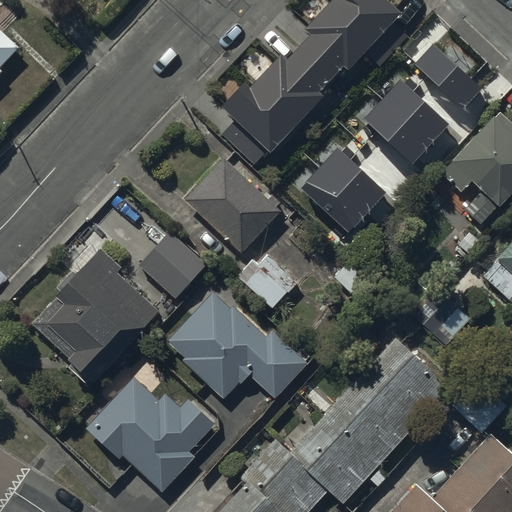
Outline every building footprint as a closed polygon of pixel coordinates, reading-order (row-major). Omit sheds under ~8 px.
[(396,14),(380,0),(335,0),(306,31),(312,36),(286,64),(279,57),(250,89),(243,83),(222,105),(270,150),(319,98),(323,101),(350,73),(345,68),(396,14)] [(20,48),(0,28),(0,76),(4,72),(1,68),(20,48)] [(434,44),(415,64),(463,109),(482,88),(434,44)] [(401,80),(364,120),(413,164),(449,125),(401,80)] [(511,195),(511,124),(502,115),(497,120),(494,117),(440,176),(460,194),(470,183),(500,209),(511,195)] [(338,148),(301,188),(349,233),(386,193),(338,148)] [(280,211),(222,157),(182,199),(240,253),(280,211)] [(205,268),(168,234),(137,268),(175,301),(205,268)] [(123,270),(100,249),(56,295),(59,298),(33,325),(93,382),(159,313),(119,274),(123,270)] [(296,276),(265,249),(256,259),(249,252),(233,270),(271,304),(296,276)] [(511,249),(483,282),(511,306),(511,249)] [(349,255),(332,271),(352,292),(369,277),(349,255)] [(229,309),(213,294),(168,341),(187,359),(185,361),(224,399),(248,374),(274,399),(307,364),(272,330),(265,337),(232,305),(229,309)] [(448,294),(422,320),(443,341),(469,315),(448,294)] [(273,431),(199,511),(299,511),(326,483),(341,496),(447,379),(394,331),(290,446),(273,431)] [(214,426),(187,400),(179,409),(164,395),(157,403),(132,381),(85,431),(118,462),(121,458),(160,495),(192,460),(187,455),(214,426)] [(466,384),(450,400),(478,429),(495,412),(466,384)] [(509,511),(511,509),(511,451),(488,430),(431,493),(414,477),(381,511),(509,511)]
